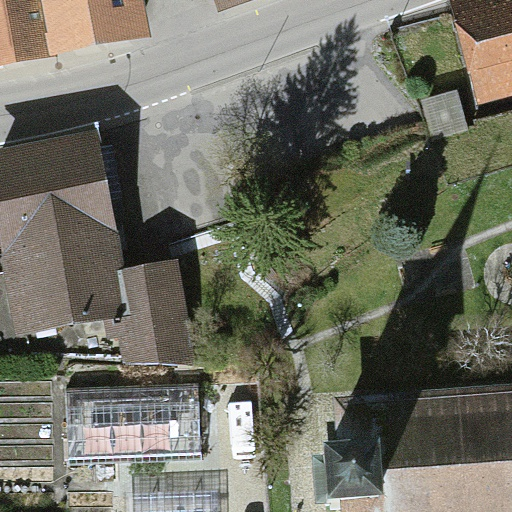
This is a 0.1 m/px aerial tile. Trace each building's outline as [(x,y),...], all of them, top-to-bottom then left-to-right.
[(0,0),(0,56),(54,47),(44,0),(0,0)] [(44,0),(54,47),(137,31),(130,0),(44,0)] [(511,0),(508,0),(472,10),(492,89),(511,83),(511,0)] [(126,338),(130,361),(192,363),(175,268),(116,278),(106,224),(127,221),(123,201),(103,205),(92,146),(0,164),(0,179),(17,276),(26,326),(110,311),(115,340),(126,338)] [(205,459),(202,384),(68,390),(71,464),(205,459)] [(511,511),(511,399),(347,411),(350,455),(339,456),(339,451),(329,452),(330,457),(325,457),(326,467),(330,466),(332,495),(328,496),(329,505),(333,505),(333,510),(343,509),(343,504),(353,504),(353,511),(511,511)]
